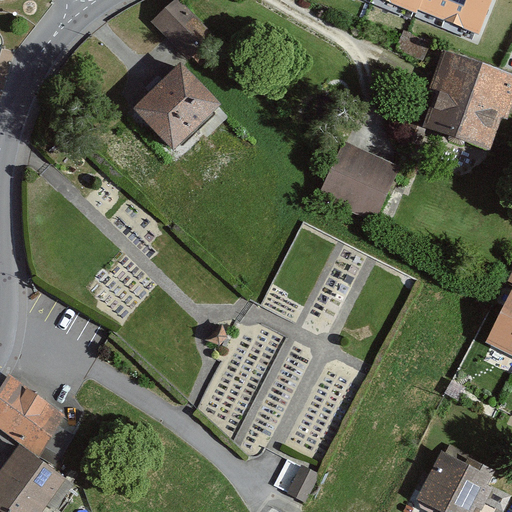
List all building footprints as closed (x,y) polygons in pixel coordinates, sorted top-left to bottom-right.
[(215,34),(180,0),(174,0),(153,22),(167,36),(190,59),(215,34)] [(382,0),(415,13),(417,9),(420,0),(382,0)] [(493,0),(420,0),(417,9),(479,35),(493,0)] [(402,34),(396,49),(424,60),(431,44),(408,35),(403,33),(402,34)] [(507,120),(511,105),(511,73),(503,70),(500,69),(447,49),(433,86),(441,90),(427,126),(490,150),(502,118),(507,120)] [(182,62),(133,108),(173,150),(218,106),(221,104),(185,65),(182,62)] [(318,194),(374,220),(398,169),(343,143),(318,194)] [(492,346),(511,355),(511,288),(504,305),(486,343),(492,346)] [(65,417),(10,376),(0,391),(0,429),(20,445),(39,458),(65,417)] [(466,387),(453,380),(445,395),(458,401),(464,389),(466,387)] [(450,444),(445,454),(465,464),(469,457),(472,459),(473,456),(450,444)] [(39,458),(20,445),(0,472),(0,474),(2,475),(0,477),(0,510),(2,511),(41,511),(67,478),(39,458)] [(473,511),(475,508),(482,511),(494,487),(489,485),(496,471),(472,459),(469,457),(465,464),(445,454),(442,452),(421,493),(417,500),(441,511),(473,511)] [(310,471),(301,467),(288,493),(305,501),(313,484),(318,475),(310,471)]
